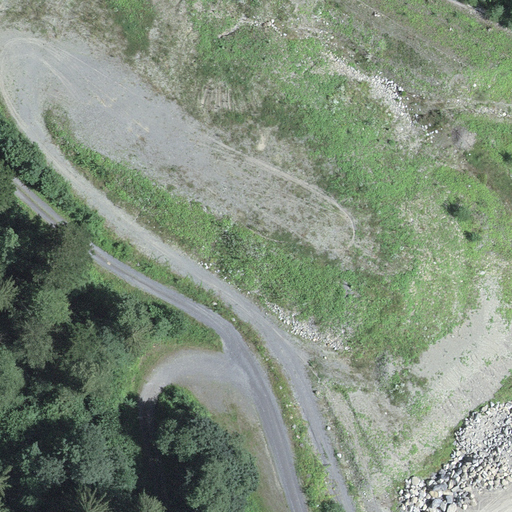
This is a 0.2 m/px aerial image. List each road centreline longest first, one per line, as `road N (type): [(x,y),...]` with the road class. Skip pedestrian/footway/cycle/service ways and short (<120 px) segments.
road 1 (track): [(0,171),(39,209),(224,334),(250,360)]
road 2 (track): [(148,511),(155,363),(187,351),(250,360)]
road 3 (track): [(250,360),(279,443),(287,511)]
